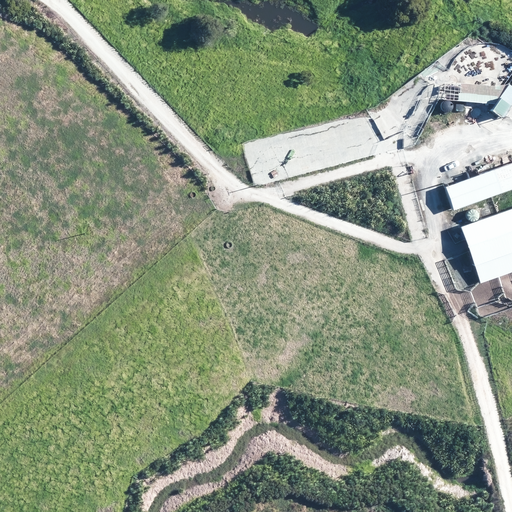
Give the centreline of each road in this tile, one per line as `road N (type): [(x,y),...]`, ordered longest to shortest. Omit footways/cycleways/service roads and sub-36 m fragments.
road 1 (track): [(55,0),(215,168),(249,191),(421,253),(511,222)]
road 2 (track): [(509,511),(465,337),(429,293),(411,182),(431,151),(448,142),(511,136)]
